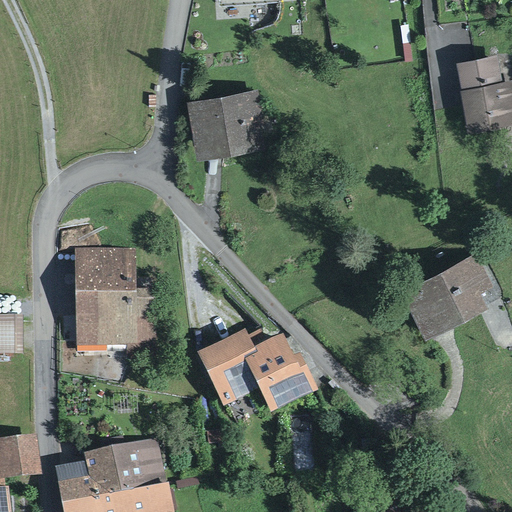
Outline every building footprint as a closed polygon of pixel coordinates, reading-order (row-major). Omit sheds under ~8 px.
[(462,66),(473,125),(511,117),(511,104),(508,85),(498,87),(493,60),(462,66)] [(206,147),(253,139),(249,121),(257,120),(253,99),(240,101),(239,94),(209,99),(210,106),(199,108),(206,147)] [(156,357),(155,319),(132,319),(131,252),(82,253),(83,328),(108,328),(108,340),(139,340),(140,358),(156,357)] [(471,290),(481,285),(470,263),(424,284),(425,286),(411,293),(427,326),(430,325),(427,320),(455,305),(458,312),(477,302),(471,290)] [(0,320),(0,350),(15,351),(15,320),(0,320)] [(243,337),(203,356),(226,402),(293,370),(280,342),(252,356),(243,337)] [(219,442),(219,447),(231,446),(229,430),(208,433),(209,443),(219,442)] [(0,476),(37,472),(33,440),(0,444),(0,476)] [(88,465),(64,470),(71,503),(164,484),(156,445),(135,449),(135,448),(91,458),(88,465)] [(365,480),(377,511),(423,511),(428,510),(415,480),(403,467),(365,480)] [(155,511),(169,511),(164,484),(71,503),(72,511),(134,511),(155,508),(155,511)]
